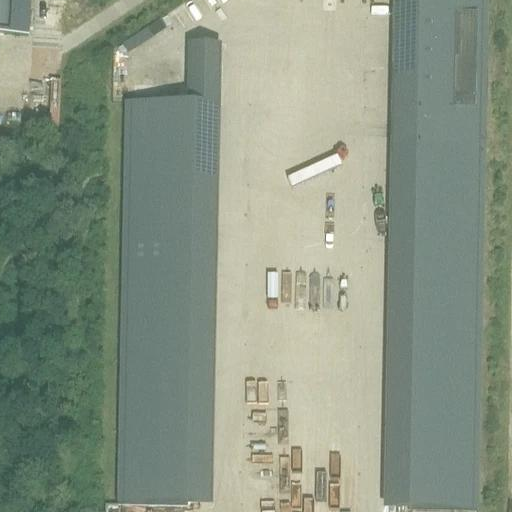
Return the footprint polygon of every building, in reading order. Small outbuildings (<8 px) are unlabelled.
[(0,0),(0,36),(28,38),(30,0),(0,0)] [(403,0),(400,153),(465,154),(464,192),(484,193),(487,0),(403,0)] [(123,499),(123,506),(220,508),(224,272),(198,271),(223,263),(223,252),(216,231),(225,228),(228,46),(227,44),(195,44),(195,71),(195,73),(195,104),(132,103),(126,105),(125,185),(129,198),(129,217),(136,239),(136,248),(144,249),(144,231),(152,255),(149,256),(125,255),(121,492),(123,499)] [(184,103),(194,103),(194,81),(184,81),(184,103)] [(429,407),(429,511),(485,511),(484,273),(475,273),(475,379),(451,379),(451,407),(429,407)]
